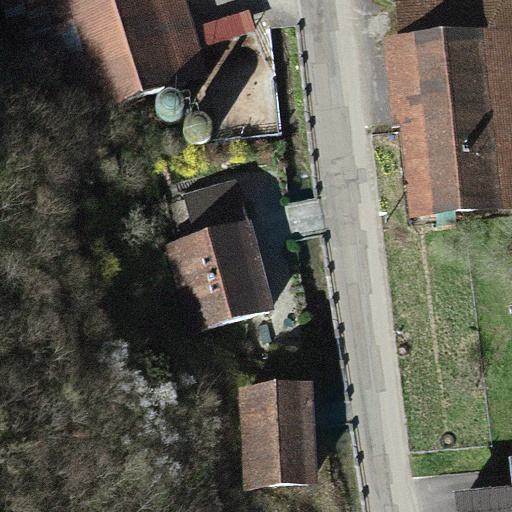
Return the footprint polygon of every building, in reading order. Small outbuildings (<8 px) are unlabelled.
[(70,0),(96,96),(186,72),(167,0),(70,0)] [(511,200),(511,100),(503,0),(404,0),(391,1),(395,46),(384,47),(398,210),(511,200)] [(260,310),(219,183),(180,195),(193,238),(160,249),(188,334),(260,310)] [(283,395),(244,395),(245,487),(284,487),(283,395)] [(511,511),(511,452),(497,453),(498,491),(451,492),(450,511),(511,511)]
